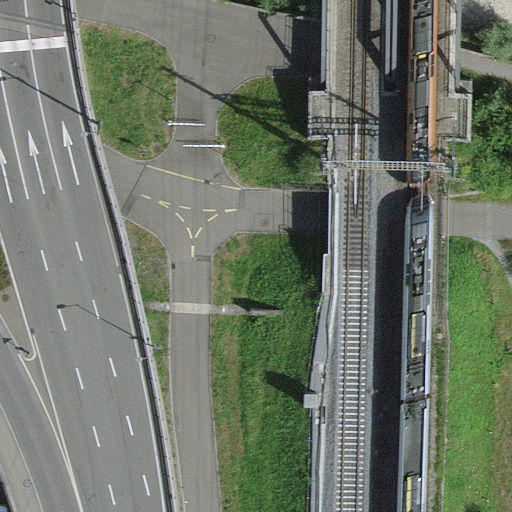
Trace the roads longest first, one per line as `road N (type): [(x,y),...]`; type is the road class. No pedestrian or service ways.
road 1 (primary): [(113,511),(99,387),(30,142),(5,0)]
road 2 (primary): [(0,359),(63,511)]
